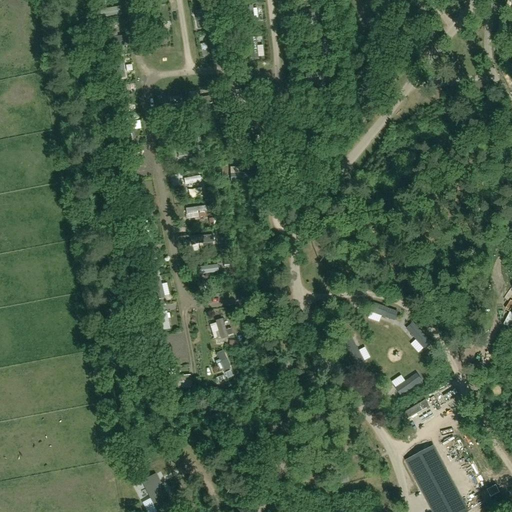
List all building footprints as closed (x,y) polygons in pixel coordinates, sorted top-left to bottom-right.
[(111,4),(115,23),(121,22),(118,3),(111,4)] [(254,29),(263,29),(263,17),(253,17),(254,29)] [(116,34),(119,59),(126,58),(123,34),(116,34)] [(133,89),(129,68),(122,69),(126,90),(133,89)] [(472,73),(443,74),(443,85),(472,83),(472,73)] [(134,152),(141,151),(140,143),(142,143),(141,134),(133,134),(134,152)] [(176,149),(177,158),(201,154),(199,146),(176,149)] [(147,167),(135,168),(136,179),(142,179),(143,186),(149,185),(147,167)] [(161,260),(155,261),(159,281),(165,280),(161,260)] [(169,292),(160,294),(165,313),(174,311),(169,292)] [(179,341),(174,321),(166,323),(171,343),(179,341)] [(234,340),(239,338),(237,330),(231,332),(234,340)] [(231,332),(223,335),(227,352),(242,348),(240,339),(233,341),(231,332)] [(179,368),(188,366),(183,349),(175,351),(179,368)] [(458,453),(462,452),(460,446),(450,450),(455,464),(462,462),(458,453)] [(468,511),(433,447),(406,461),(433,511),(468,511)] [(156,474),(141,482),(156,511),(160,511),(173,506),(156,474)] [(499,493),(495,486),(487,490),(491,497),(499,493)]
